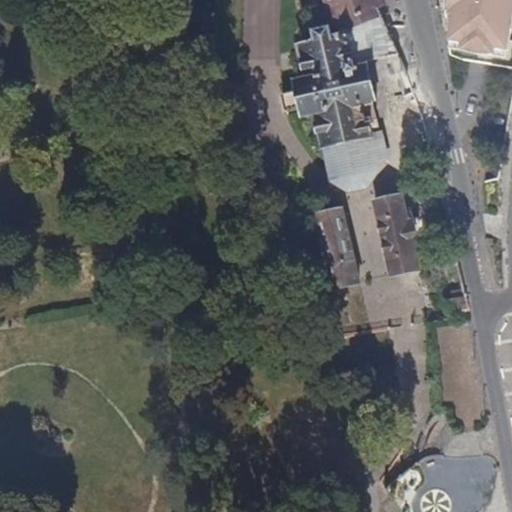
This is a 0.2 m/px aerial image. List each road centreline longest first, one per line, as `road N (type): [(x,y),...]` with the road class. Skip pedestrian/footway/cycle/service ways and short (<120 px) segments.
road 1 (residential): [(482,321),(454,157),(414,0)]
road 2 (residential): [(511,475),(482,321)]
